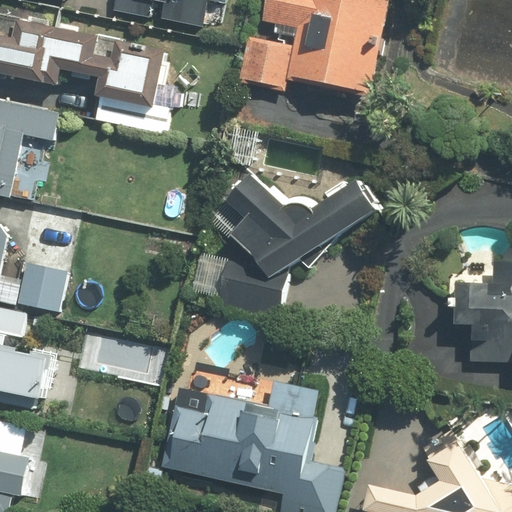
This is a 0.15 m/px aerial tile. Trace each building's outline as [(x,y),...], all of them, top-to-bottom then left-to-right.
[(116,0),(114,14),(205,32),(206,25),(225,29),(230,0),(116,0)] [(372,102),(394,0),(267,0),(262,24),(276,27),(274,34),(296,39),(294,49),(248,39),(238,83),(302,97),(304,87),(372,102)] [(8,26),(0,24),(0,78),(48,89),(59,37),(24,30),(20,48),(4,45),(8,26)] [(162,120),(175,61),(124,51),(120,69),(104,66),(108,48),(59,37),(48,89),(66,93),(69,80),(108,88),(104,108),(162,120)] [(0,201),(13,204),(26,137),(57,143),(62,117),(0,104),(0,201)] [(224,305),(283,315),(288,272),(302,263),(311,271),(337,241),(377,215),(358,185),(311,214),(310,214),(309,213),(308,213),(307,212),(306,212),(305,212),(304,211),(303,211),(301,211),(300,211),(299,211),(298,211),(297,211),(296,211),(295,211),(294,211),(293,211),(292,211),(291,211),(290,212),(289,212),(288,212),(287,213),(255,182),(229,209),(247,225),(234,239),(257,260),(262,268),(231,262),(224,305)] [(0,306),(14,238),(3,226),(0,224),(0,306)] [(68,274),(30,267),(23,306),(61,313),(68,274)] [(460,330),(459,369),(511,369),(511,287),(460,286),(460,330)] [(166,348),(127,342),(121,381),(113,379),(108,407),(155,415),(166,348)] [(260,488),(286,494),(282,511),(339,511),(347,474),(307,465),(322,393),(278,384),(272,412),(213,400),(210,416),(178,409),(166,469),(241,485),(243,478),(261,482),(260,488)] [(438,478),(411,495),(378,489),(373,511),(511,511),(511,488),(485,483),(454,433),(423,452),(438,478)] [(0,511),(3,511),(12,511),(15,499),(25,501),(33,461),(0,454),(0,511)]
